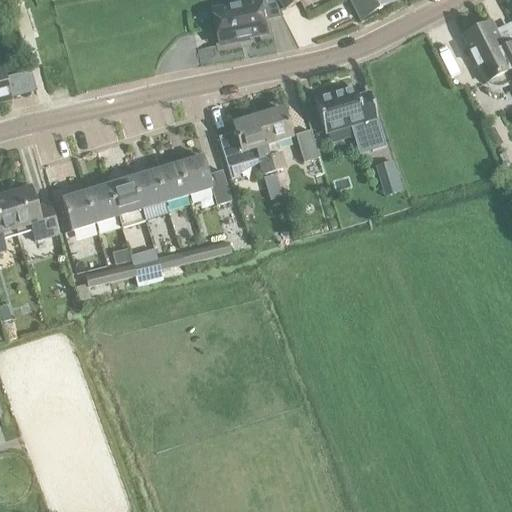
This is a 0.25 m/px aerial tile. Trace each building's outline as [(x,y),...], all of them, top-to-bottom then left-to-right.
[(244,0),(228,3),(229,8),(216,11),(215,11),(222,46),(240,42),(240,40),(268,34),(262,8),(276,5),(273,0),(244,0)] [(280,0),(286,10),(304,0),(280,0)] [(401,0),(350,0),(361,21),(401,0)] [(511,83),(511,51),(507,54),(493,24),(464,38),(473,55),(470,56),(476,68),(478,67),(487,84),(489,83),(492,86),(496,88),(501,88),(505,87),(511,83)] [(0,104),(10,102),(0,67),(0,104)] [(385,148),(369,95),(356,99),(353,89),(314,101),(324,135),(351,127),(360,155),(385,148)] [(282,110),(257,118),(274,172),(285,169),(277,142),(291,138),(282,110)] [(263,176),(274,172),(257,118),(232,125),(235,136),(219,141),(219,138),(217,138),(231,181),(232,181),(228,170),(258,160),(263,176)] [(318,159),(310,131),(295,136),(303,163),(318,160),(318,159)] [(203,157),(179,164),(189,196),(211,189),(217,207),(231,202),(222,172),(208,176),(203,157)] [(179,164),(155,172),(165,204),(189,196),(179,164)] [(155,172),(132,179),(142,211),(146,222),(168,215),(165,204),(155,172)] [(283,174),(276,177),(279,184),(286,182),(283,174)] [(279,186),(279,184),(276,177),(264,180),(267,190),(279,186)] [(109,186),(118,218),(122,229),(146,222),(142,211),(132,179),(109,186)] [(109,186),(85,193),(95,225),(118,218),(109,186)] [(30,189),(5,196),(16,231),(30,226),(35,242),(59,235),(50,204),(36,208),(30,189)] [(95,225),(85,193),(61,200),(71,232),(95,225)] [(0,252),(6,251),(1,235),(16,231),(5,196),(0,197),(0,252)] [(229,242),(205,248),(207,259),(231,254),(229,242)] [(205,248),(180,253),(183,265),(207,259),(205,248)] [(180,253),(157,259),(160,270),(183,265),(180,253)] [(157,259),(132,264),(135,276),(160,270),(157,259)] [(132,264),(108,270),(110,281),(135,276),(132,264)] [(110,281),(108,270),(84,275),(87,287),(110,281)] [(69,271),(64,272),(66,282),(72,280),(69,271)] [(8,309),(0,311),(0,314),(2,323),(11,320),(8,309)]
